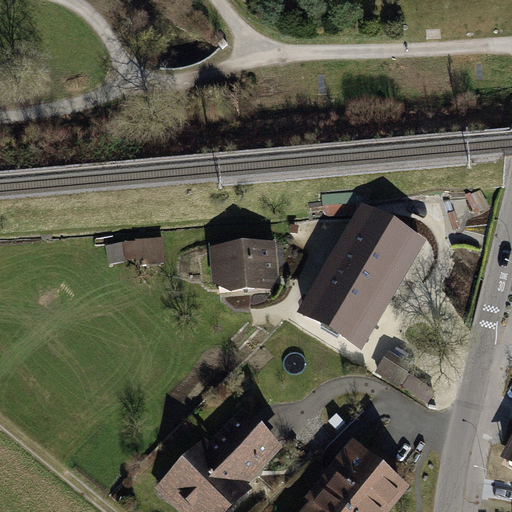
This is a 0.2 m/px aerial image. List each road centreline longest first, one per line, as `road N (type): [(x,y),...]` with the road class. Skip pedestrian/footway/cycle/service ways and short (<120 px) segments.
road 1 (residential): [(449,511),(511,221)]
road 2 (track): [(511,43),(262,54)]
road 3 (track): [(113,511),(0,419)]
road 4 (track): [(0,115),(133,87)]
road 5 (track): [(262,54),(175,83),(133,87)]
